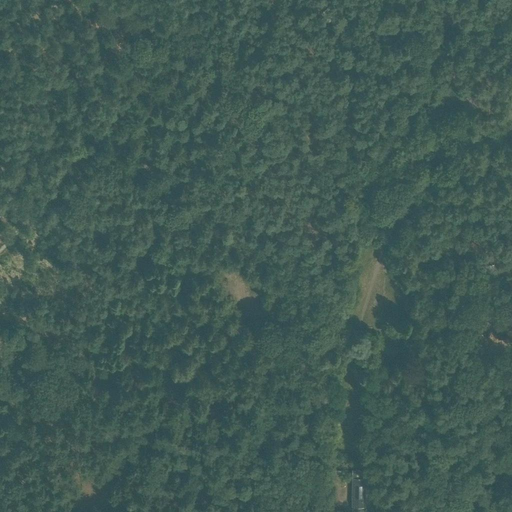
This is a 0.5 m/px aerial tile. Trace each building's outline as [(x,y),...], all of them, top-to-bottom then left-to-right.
[(449,30),(447,41),(459,44),(462,32),(449,30)] [(426,152),(425,165),(453,166),(453,153),(426,152)] [(449,229),(449,241),(466,242),(466,230),(449,229)] [(123,375),(117,383),(116,383),(126,392),(133,384),(123,375)] [(327,463),(327,478),(325,494),(325,500),(331,500),(332,483),(333,479),(333,475),(333,470),(333,464),(327,463)] [(366,478),(366,470),(353,469),(353,478),(353,505),(365,505),(366,478)]
